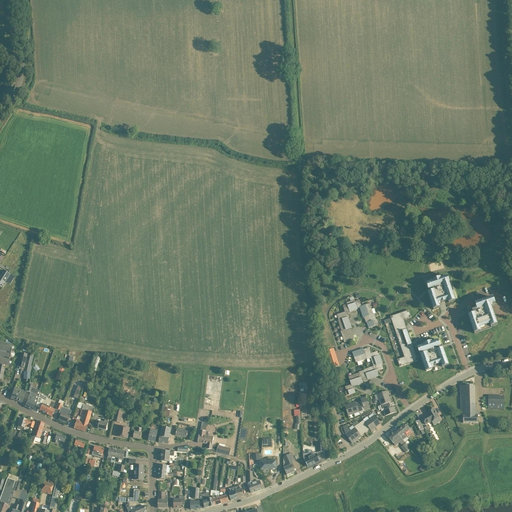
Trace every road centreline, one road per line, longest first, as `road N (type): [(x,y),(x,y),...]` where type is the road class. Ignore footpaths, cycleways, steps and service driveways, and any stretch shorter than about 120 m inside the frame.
road 1 (unclassified): [(411,410),(333,462),(205,511)]
road 2 (residential): [(150,450),(49,423),(0,396)]
road 3 (track): [(511,435),(467,439),(440,474),(407,484),(398,477)]
road 4 (track): [(180,365),(309,365)]
road 5 (residential): [(468,373),(450,323),(467,302),(496,293),(496,311)]
road 6 (unclassified): [(0,116),(22,77),(20,0)]
road 7 (residential): [(411,410),(384,345),(370,340),(339,354)]
